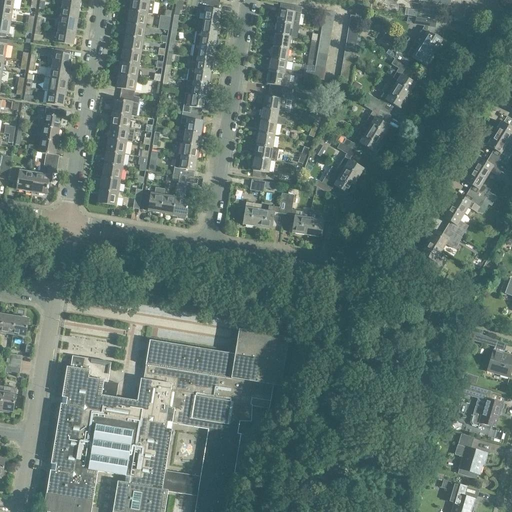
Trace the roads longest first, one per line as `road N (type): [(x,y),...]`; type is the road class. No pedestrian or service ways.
road 1 (residential): [(511,16),(488,41),(361,246),(329,263),(209,246)]
road 2 (residential): [(209,246),(249,0)]
road 3 (residential): [(68,222),(102,0)]
road 4 (residential): [(17,511),(54,299)]
road 5 (residential): [(209,246),(68,222)]
